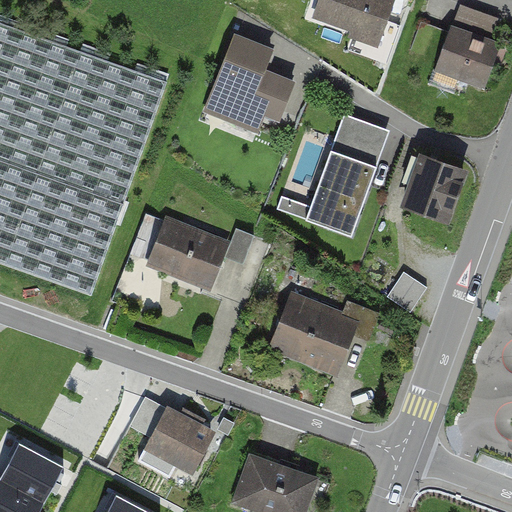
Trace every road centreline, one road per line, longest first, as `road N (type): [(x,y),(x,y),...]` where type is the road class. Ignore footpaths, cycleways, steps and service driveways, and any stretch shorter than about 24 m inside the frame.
road 1 (residential): [(0,310),(405,453)]
road 2 (tertiary): [(511,145),(405,453)]
